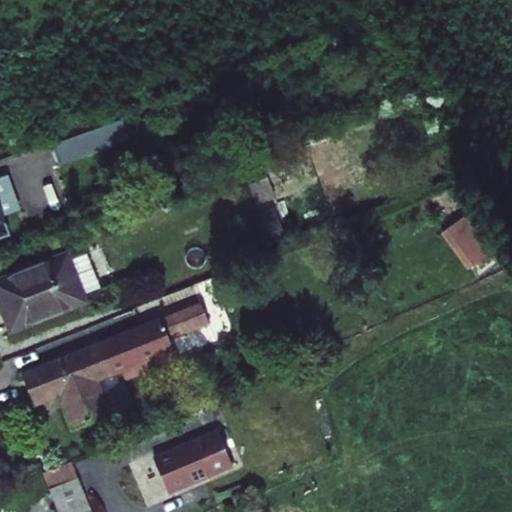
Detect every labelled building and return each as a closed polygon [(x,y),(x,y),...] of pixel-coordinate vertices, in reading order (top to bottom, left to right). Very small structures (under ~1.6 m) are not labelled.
[(98,126),(56,141),(64,164),(106,149),(98,126)] [(0,244),(11,241),(0,212),(0,244)] [(466,214),(440,232),(467,270),(493,251),(466,214)] [(0,286),(0,290),(17,332),(87,304),(70,261),(60,265),(57,257),(17,272),(19,279),(0,286)] [(180,314),(183,321),(221,306),(218,299),(180,314)] [(229,326),(221,306),(183,321),(190,341),(229,326)] [(121,368),(108,337),(28,371),(42,403),(66,393),(80,425),(120,408),(105,375),(121,368)] [(221,423),(157,451),(173,488),(237,460),(221,423)] [(61,489),(68,511),(97,511),(85,480),(61,489)]
